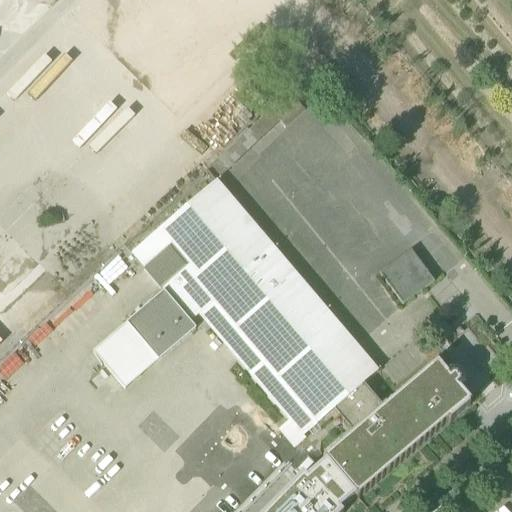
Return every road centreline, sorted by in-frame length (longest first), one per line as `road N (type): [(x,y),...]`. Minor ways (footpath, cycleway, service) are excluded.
road 1 (unknown): [(0,422),(67,368),(128,385),(196,388),(228,403),(241,433),(241,471),(212,497)]
road 2 (unknown): [(0,281),(175,111),(111,47)]
road 3 (unknown): [(0,160),(111,47)]
road 4 (unknown): [(175,111),(278,11)]
